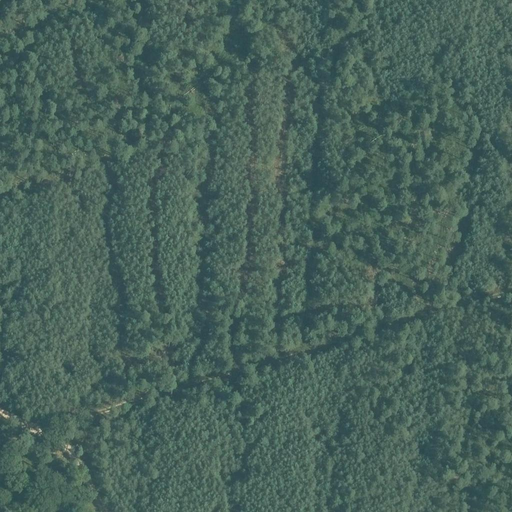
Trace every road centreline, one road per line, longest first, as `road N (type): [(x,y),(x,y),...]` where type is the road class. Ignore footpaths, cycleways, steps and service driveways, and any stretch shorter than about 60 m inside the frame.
road 1 (track): [(0,454),(37,432),(511,292)]
road 2 (track): [(102,511),(59,450),(0,410)]
